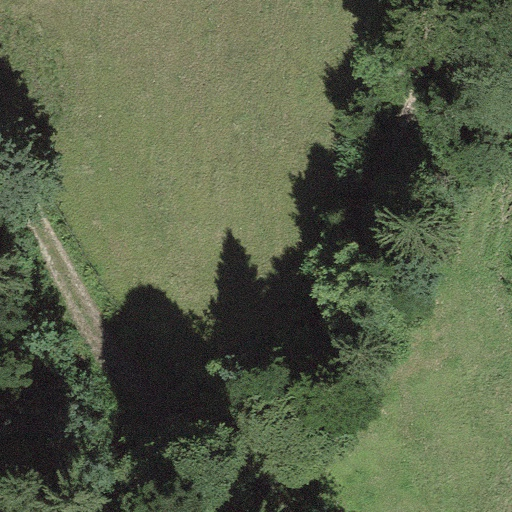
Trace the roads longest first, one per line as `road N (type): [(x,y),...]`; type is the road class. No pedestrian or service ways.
road 1 (track): [(207,443),(278,393),(318,342),(360,263),(411,122),(483,0)]
road 2 (track): [(0,159),(100,329),(283,511)]
